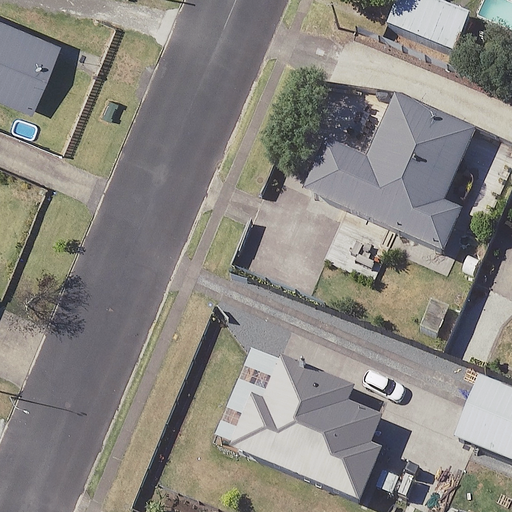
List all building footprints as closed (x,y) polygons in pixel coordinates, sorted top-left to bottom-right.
[(470,15),(431,0),(395,0),(384,27),(454,55),(470,15)] [(65,50),(0,23),(0,97),(39,114),(65,50)] [(475,136),(396,102),(369,163),(327,144),(305,194),(440,253),(458,213),(444,207),(475,136)] [(407,253),(338,226),(325,257),(395,284),(407,253)] [(257,400),(235,457),(364,507),(385,453),(372,449),(379,431),(340,416),(351,387),(284,361),(267,404),(257,400)] [(511,392),(480,380),(456,441),(511,463),(511,392)]
